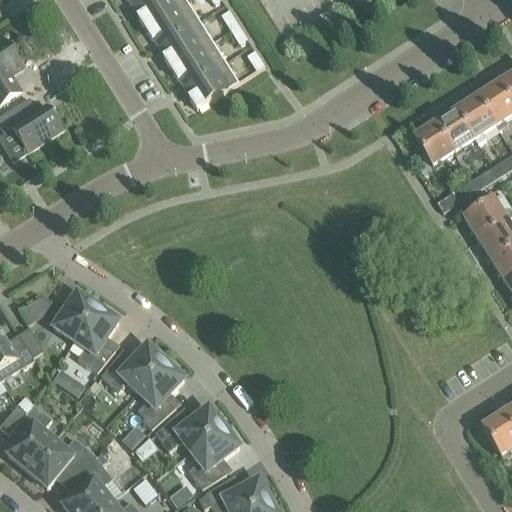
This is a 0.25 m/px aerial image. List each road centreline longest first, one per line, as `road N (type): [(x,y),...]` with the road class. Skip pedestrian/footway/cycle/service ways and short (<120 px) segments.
road 1 (residential): [(38,231),(61,258),(159,327),(234,406),(299,511)]
road 2 (residential): [(166,164),(312,129),(490,20)]
road 3 (residential): [(166,164),(65,0)]
road 4 (residential): [(491,511),(449,442),(449,422),(511,376)]
road 5 (residential): [(38,231),(132,174),(166,164)]
